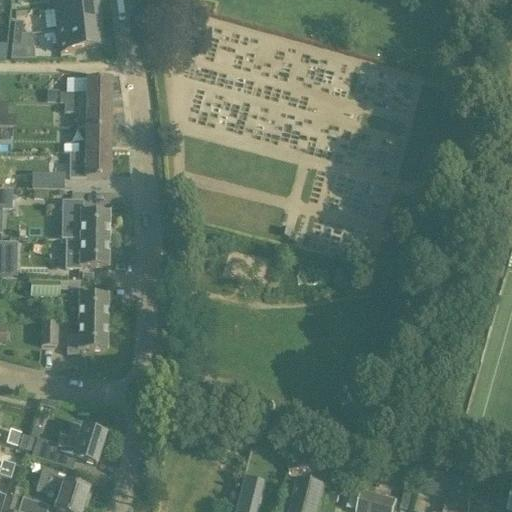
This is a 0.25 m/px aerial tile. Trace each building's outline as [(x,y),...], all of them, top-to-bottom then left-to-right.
[(52,0),(54,12),(94,7),(93,0),(52,0)] [(163,0),(165,13),(183,11),(182,0),(163,0)] [(284,0),(276,31),(412,68),(430,0),(284,0)] [(54,12),(57,35),(97,30),(95,15),(94,7),(54,12)] [(12,36),(21,37),(22,26),(14,25),(12,36)] [(59,56),(95,51),(99,51),(97,30),(57,35),(59,56)] [(21,37),(12,36),(11,48),(19,49),(21,37)] [(59,96),(59,107),(64,107),(85,107),(110,107),(111,83),(86,83),(86,96),(59,96)] [(17,116),(7,116),(8,103),(0,102),(0,128),(16,129),(17,116)] [(85,107),(64,107),(64,115),(76,115),(76,122),(76,132),(85,132),(110,133),(110,107),(85,107)] [(85,147),(85,157),(109,157),(110,133),(85,132),(85,147)] [(62,146),(62,157),(69,157),(77,157),(77,146),(62,146)] [(69,157),(69,182),(109,182),(109,157),(85,157),(77,157),(69,157)] [(26,193),(26,194),(62,195),(62,177),(62,175),(26,176),(26,193)] [(0,192),(0,213),(1,214),(11,214),(12,193),(0,192)] [(61,204),(60,243),(64,243),(68,243),(79,243),(108,244),(108,217),(84,217),(82,216),(82,204),(61,204)] [(64,243),(64,273),(81,274),(81,271),(107,272),(108,244),(79,243),(68,243),(64,243)] [(0,264),(0,283),(16,284),(16,265),(0,264)] [(30,284),(29,301),(57,301),(57,294),(57,285),(57,284),(30,284)] [(79,294),(67,294),(67,312),(67,313),(78,315),(77,326),(106,327),(106,299),(79,299),(79,294)] [(40,326),(39,350),(56,350),(57,326),(40,326)] [(66,339),(66,357),(77,357),(77,354),(105,354),(106,327),(77,326),(77,338),(66,339)] [(104,440),(92,436),(94,432),(82,428),(77,443),(59,437),(55,448),(37,442),(31,461),(71,474),(75,463),(95,469),(104,440)] [(29,441),(22,438),(18,451),(25,453),(29,441)] [(306,461),(286,455),(289,474),(304,472),(306,461)] [(2,464),(0,468),(0,470),(12,475),(14,468),(2,464)] [(0,478),(9,482),(12,475),(0,470),(0,478)] [(81,511),(87,493),(63,486),(65,481),(41,474),(34,494),(46,497),(47,492),(60,496),(55,511),(81,511)] [(465,511),(473,485),(432,475),(428,490),(417,487),(415,494),(446,502),(443,511),(465,511)] [(296,481),(289,511),(318,511),(325,488),(296,481)] [(244,482),(236,511),(256,511),(263,487),(244,482)] [(393,511),(396,503),(386,500),(388,493),(384,492),(385,486),(368,482),(366,489),(362,488),(355,511),(393,511)] [(15,511),(46,511),(47,511),(19,501),(15,511)]
